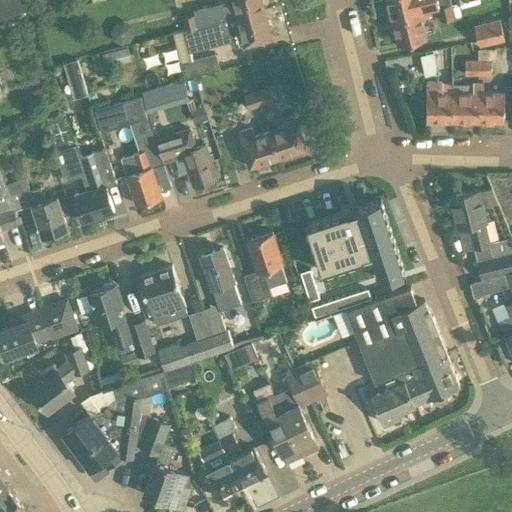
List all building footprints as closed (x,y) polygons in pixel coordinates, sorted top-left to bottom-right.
[(0,0),(0,18),(31,1),(30,0),(0,0)] [(183,29),(185,28),(264,8),(261,0),(233,0),(234,2),(229,3),(228,0),(226,0),(189,10),(190,14),(179,16),(182,28),(183,29)] [(387,0),(392,16),(392,18),(431,9),(436,7),(437,7),(435,0),(387,0)] [(454,16),(451,4),(437,7),(436,7),(439,19),(454,16)] [(185,28),(191,49),(228,39),(226,31),(240,27),(245,44),(271,37),(264,8),(185,28)] [(130,17),(137,39),(160,31),(153,9),(130,17)] [(432,14),(431,9),(392,18),(398,41),(398,44),(427,37),(422,16),(432,14)] [(499,17),(474,23),(478,44),(504,39),(499,17)] [(216,52),(181,62),(185,77),(195,75),(203,72),(220,68),(216,52)] [(421,54),(426,75),(437,73),(432,52),(426,53),(421,54)] [(465,58),(465,74),(478,73),(478,58),(475,58),(465,58)] [(491,58),(478,58),(478,73),(491,73),(491,58)] [(62,63),(50,66),(53,75),(53,77),(65,74),(62,63)] [(427,81),(427,120),(452,120),(452,90),(452,81),(427,81)] [(473,90),(452,90),(452,120),(478,120),(478,81),(473,81),(473,90)] [(483,81),(478,81),(478,120),(504,119),(504,115),(504,100),(504,90),(502,90),(483,90),(483,81)] [(257,90),(261,104),(274,100),(269,86),(257,90)] [(249,108),(261,104),(257,90),(244,94),(249,108)] [(140,93),(94,107),(100,129),(129,121),(146,115),(140,93)] [(203,106),(193,108),(196,119),(206,116),(203,106)] [(284,125),(270,130),(278,156),(306,147),(297,118),(295,113),(282,117),(284,125)] [(154,139),(146,115),(132,120),(141,150),(147,148),(145,142),(154,139)] [(157,138),(165,163),(184,157),(193,185),(217,177),(211,157),(206,143),(198,146),(196,139),(192,126),(157,138)] [(250,165),(278,156),(270,130),(255,135),(252,127),(239,131),(250,165)] [(153,167),(165,163),(157,138),(154,139),(145,142),(147,148),(141,150),(138,151),(126,155),(122,157),(126,171),(137,203),(162,195),(153,167)] [(82,175),(86,188),(74,192),(83,220),(95,216),(104,213),(113,210),(114,210),(107,188),(118,184),(115,175),(106,147),(81,155),(78,146),(56,153),(65,181),(82,175)] [(0,236),(4,235),(1,228),(18,223),(18,221),(14,207),(2,170),(0,163),(0,236)] [(16,210),(34,204),(43,233),(67,225),(57,194),(45,198),(43,191),(41,186),(29,190),(25,177),(7,182),(16,210)] [(491,243),(486,219),(478,188),(451,194),(459,226),(464,224),(469,248),(491,243)] [(380,197),(306,221),(322,267),(372,252),(381,276),(404,269),(380,197)] [(289,279),(283,261),(273,230),(247,238),(256,268),(243,273),(251,298),(272,291),(270,285),(289,279)] [(203,307),(211,333),(225,328),(219,308),(241,301),(234,280),(235,280),(223,246),(200,254),(211,287),(212,286),(217,302),(203,307)] [(511,251),(478,260),(481,275),(503,270),(511,268),(511,251)] [(172,263),(140,273),(153,315),(171,309),(174,317),(188,313),(172,263)] [(300,271),(303,278),(313,275),(310,267),(300,271)] [(511,268),(503,270),(511,291),(511,268)] [(303,278),(305,285),(315,282),(313,275),(303,278)] [(305,285),(307,292),(317,289),(315,282),(305,285)] [(144,318),(126,323),(114,283),(77,294),(82,310),(94,306),(99,322),(110,319),(122,359),(155,349),(144,318)] [(414,402),(415,404),(459,385),(446,353),(447,353),(432,315),(430,315),(424,299),(416,303),(410,286),(345,309),(359,343),(374,381),(375,381),(374,380),(377,379),(381,388),(397,381),(394,374),(413,366),(413,367),(417,375),(410,378),(412,383),(407,385),(414,402)] [(368,287),(361,289),(364,299),(371,297),(368,287)] [(320,296),(317,289),(307,292),(310,299),(320,296)] [(361,289),(354,291),(357,301),(364,299),(361,289)] [(354,291),(347,294),(350,304),(357,301),(354,291)] [(347,294),(340,296),(343,306),(350,304),(347,294)] [(340,296),(333,298),(336,308),(343,306),(340,296)] [(333,298),(326,301),(329,311),(336,308),(333,298)] [(50,338),(53,337),(76,329),(66,300),(20,316),(22,321),(0,328),(0,342),(5,355),(36,343),(34,337),(48,332),(50,338)] [(326,301),(319,303),(322,313),(329,311),(326,301)] [(506,335),(511,350),(511,302),(505,305),(509,314),(499,319),(506,335)] [(315,315),(322,313),(319,303),(312,305),(315,315)] [(164,368),(191,359),(217,351),(211,333),(203,307),(188,312),(196,338),(179,344),(177,340),(157,347),(164,368)] [(225,328),(211,333),(217,351),(234,345),(228,327),(225,328)] [(283,332),(287,344),(293,342),(296,334),(294,328),(283,332)] [(225,353),(232,367),(255,357),(248,342),(225,353)] [(43,378),(31,388),(47,410),(74,390),(66,378),(77,370),(87,367),(79,346),(66,351),(69,359),(58,368),(53,361),(39,372),(43,378)] [(296,369),(310,399),(327,391),(312,357),(294,365),(296,369)] [(164,368),(162,369),(167,387),(197,378),(191,359),(164,368)] [(398,412),(415,404),(414,402),(407,385),(412,383),(410,378),(417,375),(413,366),(394,374),(397,381),(370,393),(383,422),(400,414),(398,412)] [(162,369),(136,377),(141,395),(167,387),(162,369)] [(299,404),(310,399),(296,369),(282,375),(287,386),(275,391),(303,453),(319,446),(299,404)] [(120,456),(135,458),(136,444),(140,411),(141,395),(136,377),(112,384),(116,400),(94,416),(90,411),(65,432),(98,471),(102,471),(120,456)] [(286,461),(303,453),(275,391),(258,399),(286,461)] [(140,412),(136,444),(158,452),(150,473),(143,492),(154,496),(183,506),(190,485),(184,483),(188,472),(168,464),(175,444),(164,440),(170,423),(140,412)] [(229,458),(241,484),(267,472),(254,445),(242,451),(232,431),(237,428),(231,415),(212,424),(220,439),(229,458)] [(217,496),(241,484),(229,458),(220,439),(198,450),(207,468),(204,470),(217,496)] [(0,511),(15,511),(20,508),(23,506),(0,476),(0,511)]
